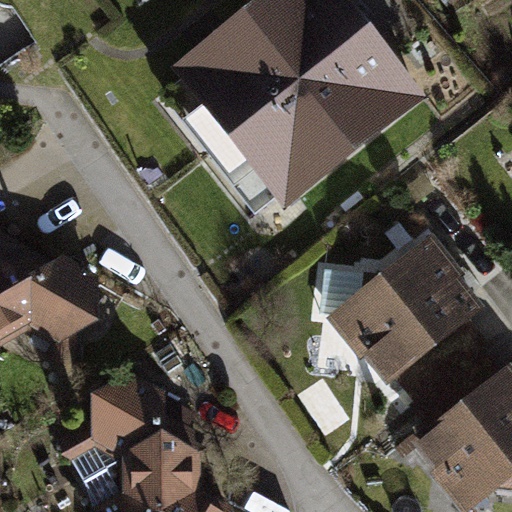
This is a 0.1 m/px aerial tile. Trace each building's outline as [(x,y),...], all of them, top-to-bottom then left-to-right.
[(124,0),(139,19),(164,0),(124,0)] [(348,0),(256,0),(174,64),(289,213),(429,105),(348,0)] [(434,233),(326,318),(360,361),(367,355),(389,383),(485,307),(462,277),(466,274),(434,233)] [(78,369),(78,331),(98,319),(98,275),(62,254),(30,272),(0,253),(0,346),(28,330),(52,344),(52,370),(63,377),(78,369)] [(511,363),(510,362),(413,439),(437,468),(430,474),(460,511),(469,511),(511,478),(511,363)] [(91,391),(91,419),(61,436),(61,454),(71,461),(101,444),(121,455),(121,491),(156,511),(157,511),(207,486),(207,438),(189,426),(196,413),(165,395),(165,391),(131,372),(91,391)] [(231,511),(232,507),(229,505),(229,499),(207,486),(157,511),(156,511),(121,491),(91,508),(91,511),(231,511)]
